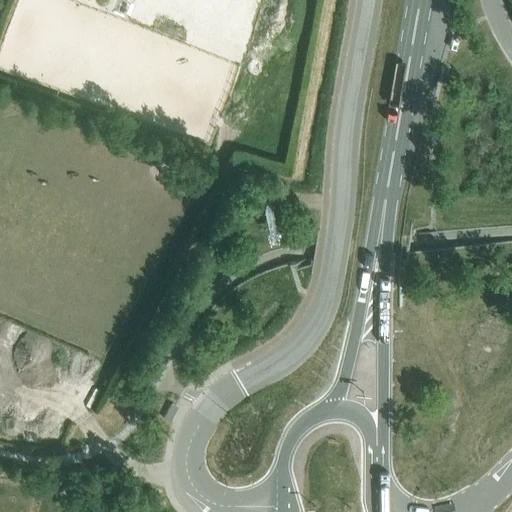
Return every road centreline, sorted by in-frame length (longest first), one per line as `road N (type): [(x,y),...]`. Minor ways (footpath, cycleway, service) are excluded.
road 1 (tertiary): [(281,507),(203,499),(183,467),(185,453),(208,407),(280,360),(326,303),(367,0)]
road 2 (primary): [(378,248),(417,0)]
road 3 (primary): [(383,448),(378,248)]
road 4 (primary): [(378,248),(326,412)]
road 5 (track): [(72,380),(79,411),(120,459),(150,471),(184,469)]
